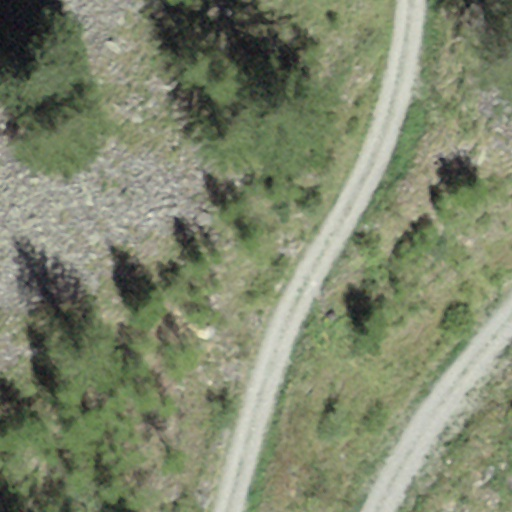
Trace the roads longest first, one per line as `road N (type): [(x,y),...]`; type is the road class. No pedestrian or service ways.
road 1 (track): [(235,511),(292,330),(380,151),(423,18),(421,0)]
road 2 (track): [(511,307),(384,511)]
